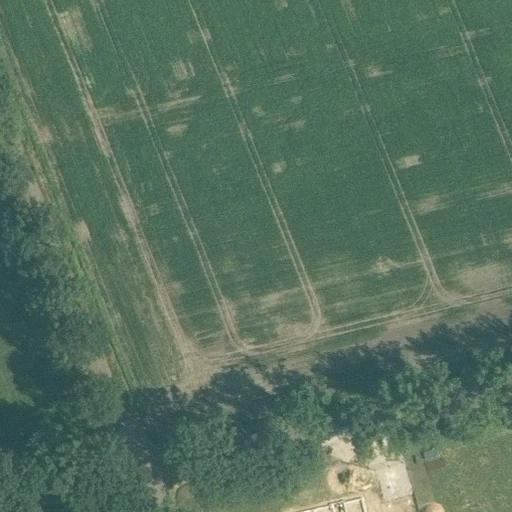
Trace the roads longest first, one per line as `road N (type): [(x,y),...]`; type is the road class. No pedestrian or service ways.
road 1 (unclassified): [(148,468),(0,88)]
road 2 (unclassified): [(148,468),(511,384)]
road 3 (unclassified): [(0,489),(148,468)]
